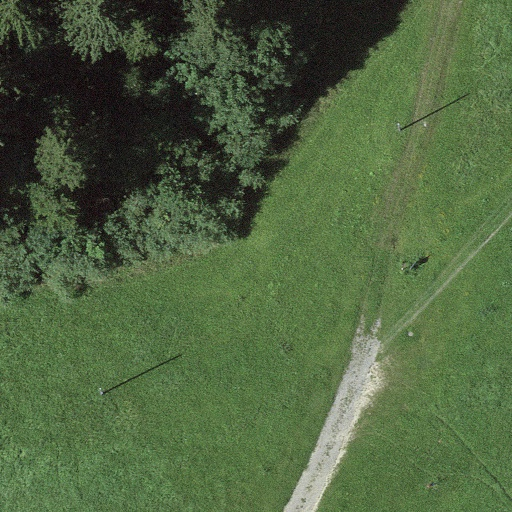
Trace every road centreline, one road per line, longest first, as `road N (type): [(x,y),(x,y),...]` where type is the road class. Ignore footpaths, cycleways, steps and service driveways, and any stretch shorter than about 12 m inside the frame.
road 1 (track): [(360,370),(464,0)]
road 2 (track): [(293,511),(360,370)]
